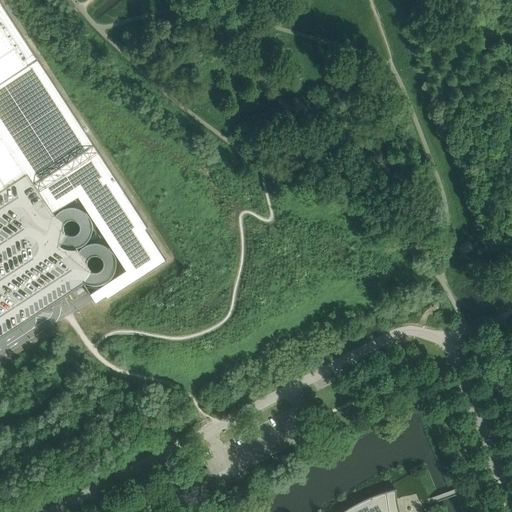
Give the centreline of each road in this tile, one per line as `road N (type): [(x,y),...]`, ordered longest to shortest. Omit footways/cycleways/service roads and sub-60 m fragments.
road 1 (unclassified): [(511,507),(448,346),(411,329),(49,511)]
road 2 (track): [(207,428),(182,387),(106,363),(66,309)]
